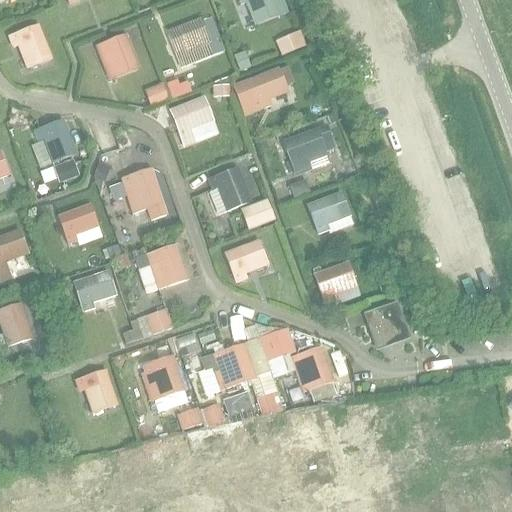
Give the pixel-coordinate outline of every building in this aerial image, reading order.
[(288,15),(282,0),(239,0),(242,6),(247,4),(256,27),(288,15)] [(167,35),(178,63),(181,70),(222,54),(210,21),(201,24),(200,22),(167,35)] [(28,70),(51,61),(38,29),(10,40),(13,49),(19,47),(28,70)] [(299,33),(275,43),(281,59),(306,48),(299,33)] [(114,79),(137,70),(125,38),(97,49),(100,58),(105,56),(114,79)] [(252,71),(245,51),(233,56),(241,75),(252,71)] [(244,119),(256,114),(266,110),(264,103),(287,95),(284,88),(293,85),(287,70),(233,90),(244,119)] [(162,85),(144,93),(150,109),(169,101),(162,85)] [(229,95),(229,86),(213,86),(213,95),(229,95)] [(189,131),(212,123),(204,101),(171,113),(181,141),(192,138),(189,131)] [(53,164),(75,155),(62,123),(35,133),(39,144),(44,141),(53,164)] [(326,159),(325,156),(322,148),(331,144),(325,129),(283,145),(296,177),(311,172),(309,166),(326,159)] [(0,179),(8,177),(0,155),(0,179)] [(72,160),(53,167),(59,183),(78,176),(72,160)] [(94,179),(104,182),(109,167),(99,163),(94,179)] [(154,222),(167,218),(151,172),(122,182),(126,192),(131,190),(139,213),(150,209),(154,222)] [(227,212),(249,204),(237,172),(209,183),(212,191),(218,189),(227,212)] [(305,181),(288,187),(293,199),(309,193),(305,181)] [(326,228),(349,219),(340,196),(308,208),(319,236),(328,233),(326,228)] [(274,221),(267,200),(243,209),(250,230),(274,221)] [(75,238),(98,230),(90,207),(57,219),(67,247),(77,243),(75,238)] [(10,282),(6,269),(4,264),(27,255),(19,233),(0,239),(0,284),(0,286),(10,282)] [(244,276),(267,267),(258,244),(226,256),(236,284),(246,281),(244,276)] [(110,261),(113,259),(121,257),(117,246),(106,250),(110,261)] [(186,281),(176,248),(147,257),(135,262),(138,270),(146,294),(164,288),(186,281)] [(121,257),(113,259),(117,272),(129,268),(125,256),(121,257)] [(332,296),(355,288),(347,266),(314,278),(324,306),(334,302),(332,296)] [(91,305),(114,297),(107,275),(74,286),(83,314),(93,311),(91,305)] [(476,300),(453,303),(455,319),(478,316),(478,311),(476,300)] [(8,348),(31,341),(20,307),(0,313),(0,325),(1,325),(8,348)] [(377,350),(407,340),(395,307),(366,317),(377,350)] [(166,311),(145,318),(152,337),(173,330),(166,311)] [(287,331),(259,341),(267,364),(295,354),(287,331)] [(132,332),(122,335),(126,344),(135,341),(132,332)] [(46,344),(42,351),(44,358),(56,355),(53,343),(46,344)] [(198,375),(206,398),(221,392),(255,380),(244,347),(202,362),(205,372),(198,375)] [(186,349),(179,352),(182,359),(188,356),(186,349)] [(308,392),(332,384),(321,351),(292,360),(295,369),(300,368),(308,392)] [(141,376),(151,403),(154,402),(158,414),(187,404),(172,359),(171,359),(144,368),(143,368),(145,375),(141,376)] [(93,415),(116,407),(105,374),(76,384),(80,393),(85,391),(93,415)] [(511,446),(511,385),(497,389),(509,448),(511,446)] [(277,393),(257,399),(262,416),(279,411),(277,403),(280,402),(277,393)] [(492,446),(481,393),(462,397),(473,449),(492,446)] [(246,396),(223,404),(229,420),(251,412),(246,396)] [(455,459),(443,400),(424,404),(436,463),(455,459)] [(417,457),(406,404),(387,408),(398,461),(417,457)] [(202,412),(208,429),(224,426),(225,426),(218,406),(202,412)] [(197,410),(176,417),(182,433),(203,426),(197,410)] [(251,420),(255,437),(290,430),(287,413),(251,420)] [(324,477),(312,425),(293,430),(305,482),(324,477)] [(146,438),(151,432),(143,426),(138,433),(146,438)] [(240,497),(228,445),(209,450),(222,502),(240,497)] [(174,507),(162,455),(143,459),(156,511),(174,507)] [(124,511),(114,468),(96,473),(104,511),(124,511)] [(67,511),(60,479),(41,483),(48,511),(67,511)] [(0,495),(32,495),(31,480),(0,480),(0,495)] [(405,511),(402,497),(383,501),(385,511),(405,511)] [(450,511),(447,497),(428,501),(430,511),(450,511)]
